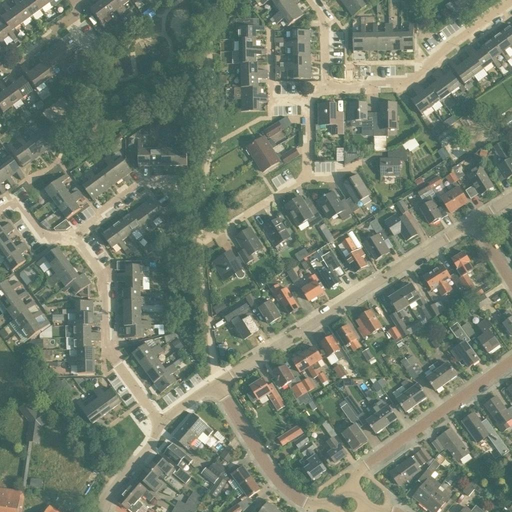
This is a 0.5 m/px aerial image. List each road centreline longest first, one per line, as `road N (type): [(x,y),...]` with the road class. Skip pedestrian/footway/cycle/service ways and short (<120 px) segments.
road 1 (residential): [(216,384),(474,223)]
road 2 (residential): [(160,422),(105,350),(102,276),(73,236)]
road 3 (residential): [(327,87),(408,81),(511,0)]
road 4 (residential): [(352,489),(358,471),(511,362)]
road 5 (residential): [(216,384),(275,480),(304,503),(334,504)]
